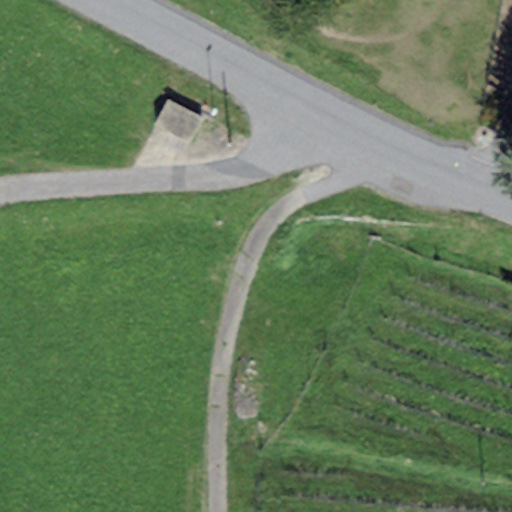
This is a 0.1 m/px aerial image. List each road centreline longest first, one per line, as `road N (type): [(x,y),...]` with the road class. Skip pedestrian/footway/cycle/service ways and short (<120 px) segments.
road 1 (unclassified): [(511,181),(376,128),(107,0)]
road 2 (track): [(376,128),(259,242),(224,411),(226,511)]
